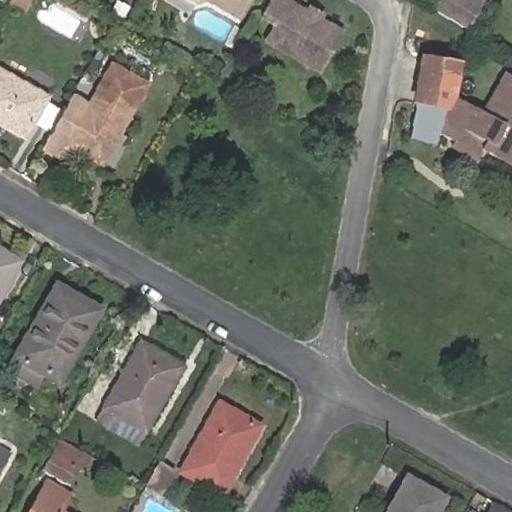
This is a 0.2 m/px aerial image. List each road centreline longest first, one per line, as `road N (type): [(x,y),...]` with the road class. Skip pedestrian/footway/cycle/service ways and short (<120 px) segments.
road 1 (residential): [(329,381),(387,33),(372,0)]
road 2 (residential): [(0,190),(329,381)]
road 3 (residential): [(329,381),(511,482)]
road 4 (residential): [(268,511),(326,409),(329,381)]
